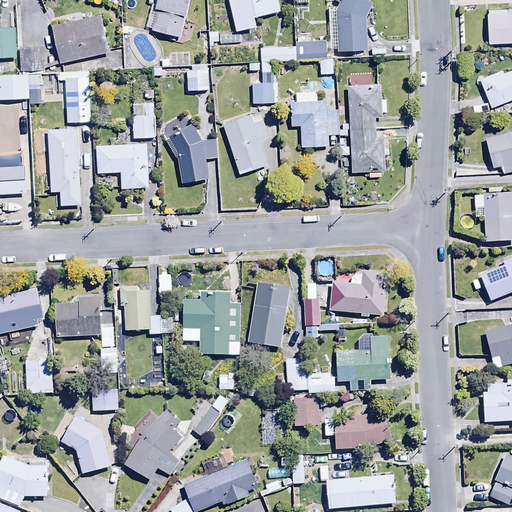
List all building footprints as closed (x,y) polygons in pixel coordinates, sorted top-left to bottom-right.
[(190,0),(160,0),(154,34),(182,40),(190,0)] [(227,0),(218,1),(221,27),(230,26),(227,0)] [(278,0),(229,0),(239,36),(259,30),(257,20),(282,14),(278,0)] [(372,5),(358,0),(337,0),(336,3),(341,6),(339,9),(330,10),(330,24),(337,24),(339,55),(369,54),(367,19),(372,5)] [(0,62),(18,61),(16,15),(0,16),(0,10),(0,62)] [(511,11),(489,12),(490,47),(511,45),(511,11)] [(102,18),(53,28),(61,66),(110,56),(102,18)] [(267,20),(258,22),(263,41),(272,39),(267,20)] [(320,62),(327,61),(327,43),(297,44),(297,49),(297,62),(320,62)] [(44,49),(21,50),(22,74),(45,72),(44,49)] [(297,62),(297,49),(261,50),(262,75),(276,75),(275,63),(297,62)] [(327,61),(320,62),(321,77),(337,77),(337,61),(327,61)] [(188,73),(189,93),(209,93),(209,67),(193,67),(193,73),(188,73)] [(483,83),(495,111),(511,104),(511,76),(507,78),(505,74),(483,83)] [(29,77),(0,78),(0,103),(30,102),(29,77)] [(67,90),(68,126),(91,126),(90,79),(63,80),(63,89),(67,90)] [(256,84),(257,107),(276,106),(275,84),(256,84)] [(384,119),(384,115),(388,115),(387,102),(383,102),(382,87),(348,89),(353,176),(387,174),(384,143),(377,144),(376,119),(384,119)] [(335,113),(335,103),(318,103),(317,95),(297,95),(297,106),(292,106),(292,129),(302,129),(303,151),(329,150),(329,138),(339,138),(339,113),(335,113)] [(134,141),(155,141),(155,106),(133,106),(134,141)] [(265,117),(226,129),(242,179),(270,170),(263,148),(274,144),(265,117)] [(194,126),(166,142),(179,161),(184,187),(210,183),(207,162),(218,161),(217,142),(203,143),(194,126)] [(79,131),(50,132),(50,137),(41,138),(42,156),(50,156),(52,195),(62,195),(62,208),(82,208),(79,131)] [(511,134),(487,141),(495,171),(504,169),(506,176),(511,174),(511,134)] [(148,147),(98,149),(99,177),(122,176),(123,192),(150,191),(148,147)] [(0,161),(0,197),(28,196),(27,160),(0,161)] [(511,194),(491,195),(492,247),(511,246),(511,194)] [(483,280),(495,307),(511,299),(511,262),(506,265),(508,269),(483,280)] [(384,319),(388,276),(363,274),(363,280),(349,279),(348,288),(333,287),(331,314),(362,316),(362,321),(369,321),(369,318),(384,319)] [(172,278),(159,278),(159,298),(172,298),(172,278)] [(295,292),(263,286),(252,349),(284,354),(295,292)] [(311,302),(305,302),(306,341),(318,340),(317,328),(321,328),(320,302),(316,286),(308,288),(311,302)] [(121,289),(121,310),(125,310),(125,334),(150,334),(150,337),(173,337),(173,320),(152,320),(152,294),(139,294),(139,289),(121,289)] [(38,292),(0,300),(0,331),(13,329),(14,333),(36,329),(35,323),(44,322),(38,292)] [(232,295),(202,295),(202,303),(184,302),(184,344),(200,344),(200,358),(241,358),(242,306),(231,306),(232,295)] [(56,307),(57,340),(102,338),(103,350),(114,350),(113,331),(102,331),(101,300),(80,301),(80,306),(56,307)] [(511,327),(486,334),(497,372),(511,368),(511,327)] [(339,356),(341,386),(353,385),(354,396),(375,395),(374,384),(396,383),(393,341),(369,342),(370,354),(339,356)] [(0,376),(8,375),(5,358),(0,359),(0,376)] [(336,395),(335,375),(308,376),(307,361),(287,362),(288,394),(309,393),(309,397),(336,395)] [(53,362),(26,363),(27,397),(54,396),(53,362)] [(504,386),(504,381),(483,382),(485,425),(511,424),(511,372),(508,373),(508,386),(504,386)] [(220,392),(234,392),(235,378),(220,378),(220,392)] [(94,392),(94,414),(119,413),(118,392),(94,392)] [(220,398),(213,409),(223,415),(230,404),(220,398)] [(325,400),(300,400),(299,433),(325,433),(325,400)] [(211,410),(194,433),(204,441),(221,418),(211,410)] [(144,438),(124,468),(151,484),(158,471),(170,478),(179,464),(170,456),(186,441),(175,431),(180,425),(168,412),(144,438)] [(391,417),(328,423),(329,441),(338,440),(339,454),(394,449),(391,417)] [(102,434),(77,419),(62,445),(77,454),(84,477),(112,470),(102,434)] [(489,500),(509,509),(511,501),(511,459),(507,457),(489,500)] [(19,464),(4,458),(0,469),(0,501),(21,510),(25,499),(48,500),(49,469),(47,469),(47,461),(19,464)] [(304,458),(293,458),(294,487),(304,487),(304,458)] [(184,487),(189,501),(170,511),(202,511),(224,504),(225,509),(250,500),(248,493),(258,489),(248,464),(227,471),(225,466),(210,471),(213,477),(184,487)] [(329,483),(331,511),(344,511),(402,507),(399,478),(329,483)] [(277,483),(266,488),(270,497),(281,492),(277,483)]
